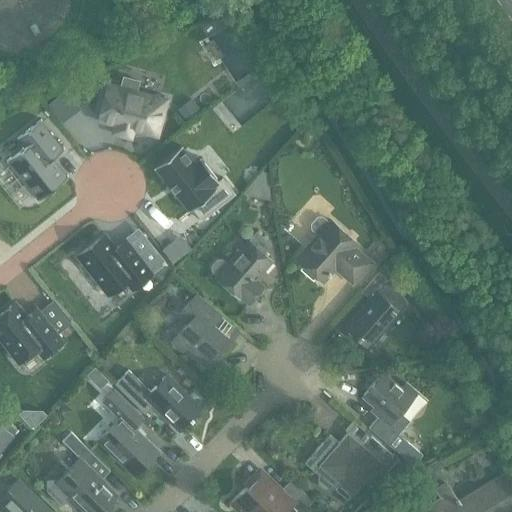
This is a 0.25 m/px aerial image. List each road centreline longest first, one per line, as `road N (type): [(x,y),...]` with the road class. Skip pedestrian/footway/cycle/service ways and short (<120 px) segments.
road 1 (residential): [(155,511),(296,364)]
road 2 (residential): [(0,278),(106,185)]
